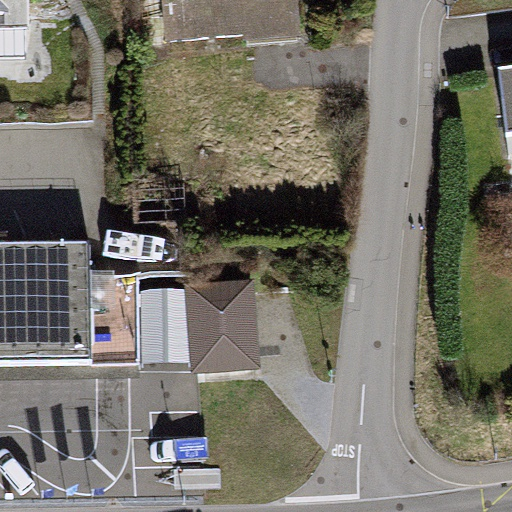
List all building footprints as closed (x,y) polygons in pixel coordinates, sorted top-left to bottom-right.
[(0,0),(0,36),(19,36),(17,0),(0,0)] [(147,0),(153,62),(299,49),(294,0),(147,0)] [(511,71),(490,74),(499,151),(511,149),(511,71)] [(5,251),(0,250),(0,377),(138,375),(136,280),(89,281),(89,249),(5,251)] [(260,375),(254,295),(192,300),(198,380),(260,375)]
